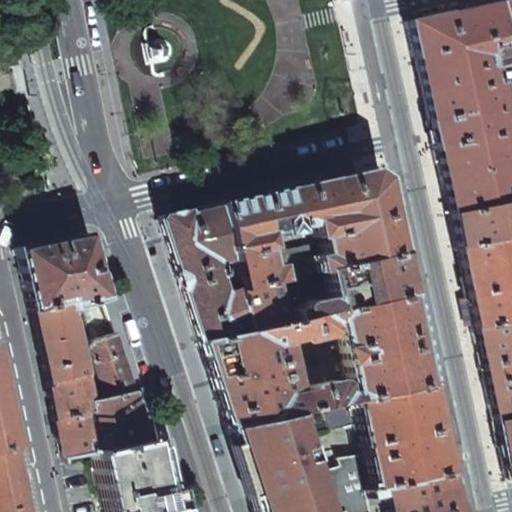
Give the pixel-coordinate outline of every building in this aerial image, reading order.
[(511,0),(499,0),(492,2),(501,52),(504,64),(511,62),(511,0)] [(492,2),(402,21),(410,56),(411,56),(426,121),(425,122),(428,135),(431,148),(445,213),(452,247),(511,233),(511,165),(493,82),(492,82),(492,80),(490,80),(488,68),(486,56),(501,52),(492,2)] [(488,68),(504,64),(501,52),(486,56),(488,68)] [(232,288),(232,289),(270,281),(275,279),(272,264),(264,266),(260,248),(263,247),(260,234),(304,224),(307,238),(313,237),(317,254),(309,256),(311,271),(318,270),(394,253),(377,177),(365,169),(214,203),(226,259),(232,288)] [(175,280),(195,341),(240,331),(232,289),(232,288),(218,292),(213,277),(215,276),(217,273),(213,263),(226,259),(214,203),(157,215),(155,219),(175,280)] [(25,310),(60,300),(62,309),(63,308),(73,305),(97,298),(98,299),(99,299),(82,232),(12,248),(22,297),(25,310)] [(511,233),(452,247),(461,287),(470,327),(511,318),(511,233)] [(272,264),(275,279),(297,274),(311,271),(309,256),(307,245),(278,252),(280,263),(272,264)] [(295,307),(297,318),(320,313),(403,295),(399,274),(394,253),(318,270),(324,297),(300,302),(299,302),(295,307)] [(299,297),(300,302),(324,297),(318,270),(311,271),(297,274),(302,296),(299,297)] [(232,289),(240,331),(279,322),(270,281),(232,289)] [(336,385),(339,401),(346,400),(422,384),(403,295),(320,313),(322,321),(329,320),(338,365),(336,366),(338,373),(340,374),(343,384),(336,385)] [(73,305),(85,340),(109,332),(98,299),(97,298),(73,305)] [(34,347),(50,419),(85,411),(83,401),(84,401),(78,373),(63,308),(62,309),(60,300),(25,310),(34,347)] [(195,341),(223,427),(319,406),(321,405),(339,401),(336,385),(335,384),(329,380),(304,385),(303,388),(303,389),(290,392),(279,341),(293,337),(293,340),(295,340),(320,335),(324,330),(322,321),(320,313),(297,318),(279,322),(240,331),(195,341)] [(511,318),(470,327),(480,374),(490,420),(511,415),(511,318)] [(82,347),(98,398),(128,391),(109,332),(85,340),(82,347)] [(422,384),(346,400),(352,424),(358,454),(366,488),(442,472),(432,428),(422,384)] [(98,398),(84,401),(83,401),(85,411),(50,419),(55,444),(58,458),(86,452),(143,439),(128,391),(98,398)] [(319,406),(223,427),(237,470),(251,511),(258,511),(329,497),(323,470),(309,424),(323,421),(319,406)] [(511,415),(490,420),(503,479),(503,481),(504,481),(506,481),(508,481),(511,479),(511,415)] [(86,452),(99,511),(145,511),(159,509),(153,481),(157,480),(143,439),(86,452)] [(0,447),(0,511),(18,511),(11,477),(4,447),(0,447)] [(366,488),(358,454),(334,460),(336,467),(334,468),(340,494),(361,489),(366,488)] [(340,494),(334,468),(323,470),(329,497),(340,494)] [(450,511),(442,472),(366,488),(361,489),(363,498),(368,497),(368,495),(376,493),(380,511),(450,511)] [(340,494),(329,497),(332,511),(366,511),(363,498),(361,489),(340,494)] [(332,511),(329,497),(258,511),(332,511)]
